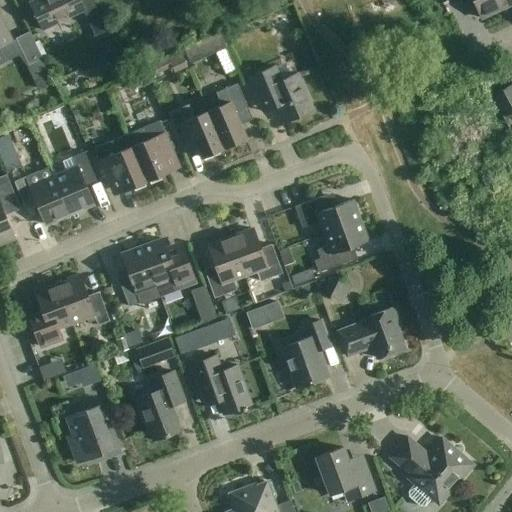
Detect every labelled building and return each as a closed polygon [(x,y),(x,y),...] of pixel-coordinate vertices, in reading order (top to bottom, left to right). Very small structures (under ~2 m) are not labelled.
[(37,0),(30,3),(44,31),(84,12),(96,37),(108,31),(93,0),(37,0)] [(501,9),(497,0),(460,0),(462,4),(471,0),(472,0),(481,18),(501,9)] [(511,0),(497,0),(501,9),(511,3),(511,0)] [(0,48),(13,42),(0,15),(0,66),(6,63),(0,50),(0,48)] [(46,65),(30,31),(15,38),(28,65),(31,63),(34,70),(46,65)] [(113,34),(99,39),(110,67),(124,61),(113,34)] [(184,50),(191,64),(203,59),(196,44),(184,50)] [(181,52),(157,63),(162,72),(172,67),(175,73),(188,67),(181,52)] [(274,99),(284,122),(314,110),(298,73),(281,80),(275,66),(248,77),(260,105),(274,99)] [(145,70),(131,76),(137,88),(150,83),(145,70)] [(208,111),(224,148),(246,139),(237,118),(250,112),(237,83),(216,93),(221,105),(208,111)] [(511,113),(511,83),(491,95),(504,118),(511,113)] [(224,148),(208,111),(195,117),(189,104),(168,113),(173,127),(186,121),(202,158),(224,148)] [(127,135),(147,181),(180,167),(173,151),(160,120),(127,135)] [(0,153),(12,149),(7,135),(0,137),(0,153)] [(147,181),(127,135),(94,149),(107,179),(113,195),(125,191),(147,181)] [(54,177),(70,214),(94,204),(86,185),(96,180),(84,152),(73,157),(78,167),(54,177)] [(8,175),(17,171),(13,162),(4,166),(8,175)] [(70,214),(54,177),(50,167),(14,182),(26,210),(37,205),(45,225),(70,214)] [(0,244),(16,237),(6,215),(21,209),(6,175),(0,177),(0,244)] [(324,234),(361,220),(353,199),(329,208),(325,196),(295,207),(299,220),(305,218),(308,226),(320,222),(324,234)] [(361,220),(324,234),(328,246),(317,250),(320,258),(314,261),(319,272),(349,261),(345,250),(369,241),(361,220)] [(231,237),(245,275),(255,271),(259,282),(271,277),(282,273),(272,244),(261,248),(254,229),(231,237)] [(245,275),(231,237),(208,246),(215,265),(204,269),(215,298),(237,290),(233,280),(245,275)] [(142,247),(157,285),(167,281),(171,291),(192,283),(181,254),(170,259),(163,239),(142,247)] [(140,302),(136,292),(157,285),(142,247),(122,254),(129,274),(118,278),(129,307),(140,302)] [(317,279),(313,269),(291,277),(294,287),(317,279)] [(58,285),(72,323),(94,315),(98,325),(109,321),(99,292),(88,296),(80,274),(68,279),(69,281),(58,285)] [(330,278),(322,294),(340,303),(349,287),(330,278)] [(285,292),(292,289),(289,281),(281,284),(285,292)] [(72,323),(58,285),(47,289),(46,287),(34,291),(42,313),(29,318),(40,347),(62,338),(58,328),(72,323)] [(196,307),(211,301),(205,286),(190,291),(196,307)] [(252,330),(268,324),(261,307),(246,313),(252,330)] [(373,346),(377,358),(405,348),(400,333),(402,332),(393,308),(363,319),(364,322),(338,331),(347,356),(373,346)] [(245,320),(231,326),(236,339),(250,334),(245,320)] [(297,388),(329,376),(319,350),(330,346),(321,321),(304,327),(308,338),(282,348),(297,388)] [(124,335),(129,348),(143,343),(138,330),(124,335)] [(116,340),(119,352),(128,350),(125,338),(116,340)] [(167,339),(136,350),(143,368),(174,356),(167,339)] [(223,415),(252,404),(238,365),(222,371),(216,355),(189,365),(205,406),(219,401),(223,415)] [(44,379),(56,375),(52,364),(41,367),(44,379)] [(153,441),(181,430),(171,406),(184,401),(174,371),(150,380),(155,392),(135,399),(145,425),(147,424),(153,441)] [(73,435),(68,437),(77,463),(103,453),(105,459),(120,453),(109,421),(104,423),(98,406),(67,418),(73,435)] [(446,497),(473,465),(442,438),(428,454),(407,437),(390,457),(411,474),(408,478),(432,499),(439,491),(446,497)] [(350,467),(343,447),(317,457),(330,494),(344,489),(348,500),(374,491),(363,462),(350,467)] [(247,488),(230,494),(236,510),(229,511),(294,511),(291,500),(276,506),(267,482),(247,489),(247,488)]
